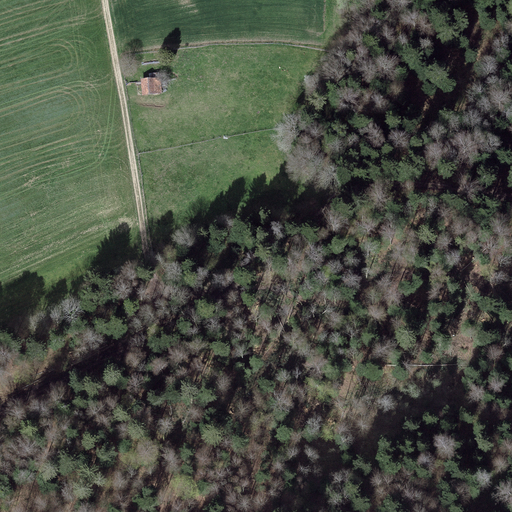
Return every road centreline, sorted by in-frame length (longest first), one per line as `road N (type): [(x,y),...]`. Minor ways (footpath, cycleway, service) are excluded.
road 1 (track): [(511,179),(485,175),(368,196),(317,214),(229,287),(0,415)]
road 2 (track): [(229,287),(145,259),(108,0)]
